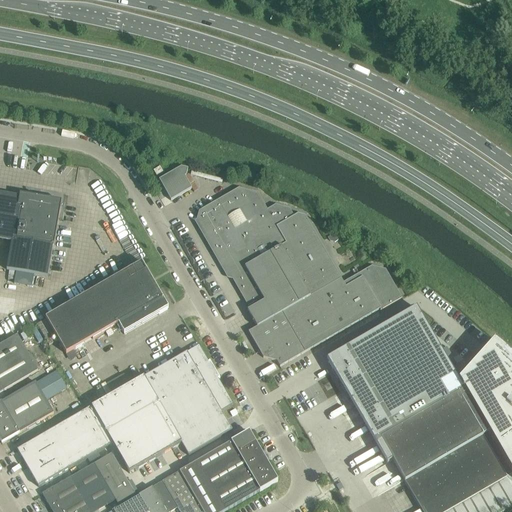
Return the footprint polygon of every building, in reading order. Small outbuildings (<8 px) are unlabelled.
[(160,168),(153,172),(156,177),(162,173),(160,168)] [(159,182),(161,186),(170,202),(191,190),(184,178),(186,177),(187,170),(181,169),(159,182)] [(198,213),(196,221),(229,279),(234,280),(250,307),(257,302),(258,305),(247,312),(256,328),(248,333),(263,359),(278,362),(281,367),(379,310),(380,312),(402,300),(385,271),(372,268),(343,284),(304,218),(297,216),(293,218),(289,210),(275,207),(267,211),(257,194),(239,189),(198,213)] [(0,195),(0,241),(11,243),(7,271),(47,278),(52,250),(51,250),(52,246),(53,246),(57,220),(60,204),(33,199),(27,194),(24,198),(20,197),(20,199),(0,195)] [(334,235),(328,239),(330,242),(335,243),(338,241),(334,235)] [(142,264),(45,320),(66,356),(118,326),(124,336),(168,310),(162,300),(154,285),(150,278),(142,264)] [(416,310),(327,361),(346,394),(345,395),(348,401),(350,401),(351,403),(350,403),(353,410),(354,409),(356,411),(354,412),(358,418),(359,417),(360,419),(359,420),(363,426),(364,425),(365,428),(364,428),(368,434),(369,434),(370,436),(369,437),(372,443),(374,442),(377,447),(375,448),(379,454),(380,454),(382,456),(380,456),(384,463),(385,462),(387,465),(392,463),(420,511),(503,511),(511,507),(511,368),(500,358),(505,353),(506,352),(495,342),(458,382),(416,310)] [(17,336),(0,346),(0,394),(38,372),(17,336)] [(198,346),(86,412),(107,448),(107,449),(113,445),(129,475),(181,445),(188,457),(232,431),(220,412),(233,406),(198,346)] [(57,373),(36,385),(46,403),(67,391),(57,373)] [(128,373),(125,375),(129,384),(133,382),(128,373)] [(0,404),(0,442),(1,445),(53,415),(46,403),(36,385),(35,384),(0,404)] [(86,412),(17,452),(29,472),(28,475),(31,475),(32,478),(31,480),(34,480),(35,483),(34,485),(37,486),(38,488),(107,448),(86,412)] [(249,433),(179,474),(201,511),(226,511),(277,483),(266,464),(268,459),(265,455),(261,454),(249,433)] [(42,495),(51,510),(51,511),(97,511),(115,502),(119,508),(136,498),(111,455),(94,465),(42,495)] [(162,483),(152,489),(164,511),(172,511),(177,509),(178,511),(201,511),(179,474),(162,483)] [(113,511),(164,511),(152,489),(136,498),(119,508),(113,511)]
